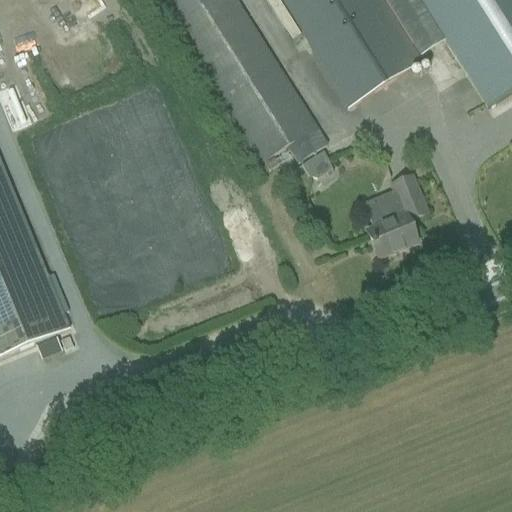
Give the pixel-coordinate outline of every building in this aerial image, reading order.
[(151,0),(247,153),(257,170),(287,151),(297,168),(327,149),(316,133),(306,116),(233,0),(151,0)] [(421,67),(379,0),(278,0),(349,112),(421,67)] [(511,0),(416,0),(445,46),(487,113),(511,97),(511,0)] [(404,165),(404,152),(389,152),(389,165),(404,165)] [(0,361),(69,333),(0,165),(0,361)] [(374,233),(366,236),(377,264),(417,248),(407,226),(427,218),(411,181),(391,189),(393,195),(397,204),(367,217),(374,233)]
